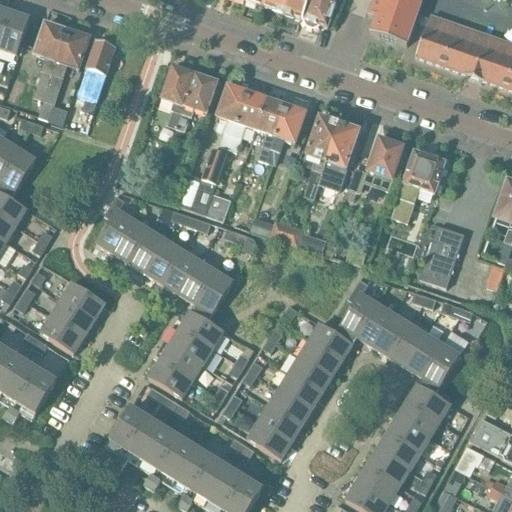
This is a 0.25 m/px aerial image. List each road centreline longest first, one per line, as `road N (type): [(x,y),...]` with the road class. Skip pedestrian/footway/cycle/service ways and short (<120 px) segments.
road 1 (residential): [(511,144),(88,0)]
road 2 (residential): [(51,472),(97,390),(105,342),(129,300)]
road 3 (residential): [(291,511),(305,488),(300,470),(344,399)]
